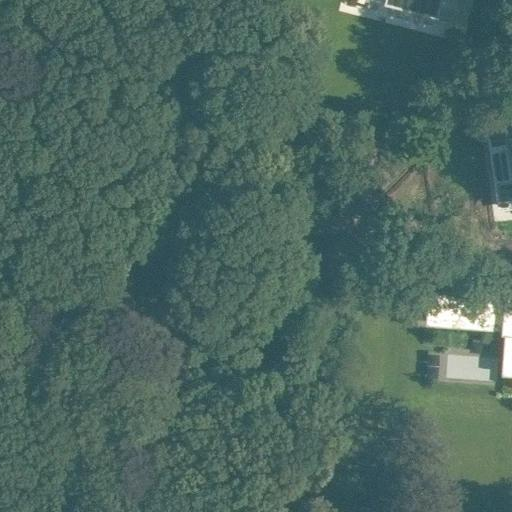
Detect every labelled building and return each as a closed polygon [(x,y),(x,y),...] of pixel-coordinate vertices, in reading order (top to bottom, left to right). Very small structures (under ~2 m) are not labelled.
[(372,0),(384,3),(384,2),(437,16),(440,0),(372,0)] [(511,122),(485,126),(489,152),(498,151),(502,181),(510,180),(511,179),(511,122)] [(410,265),(409,279),(437,281),(438,267),(410,265)] [(430,313),(429,321),(511,326),(511,295),(507,295),(507,296),(467,293),(467,292),(431,289),(431,297),(432,297),(430,313)] [(442,377),(496,380),(497,351),(443,348),(442,377)]
